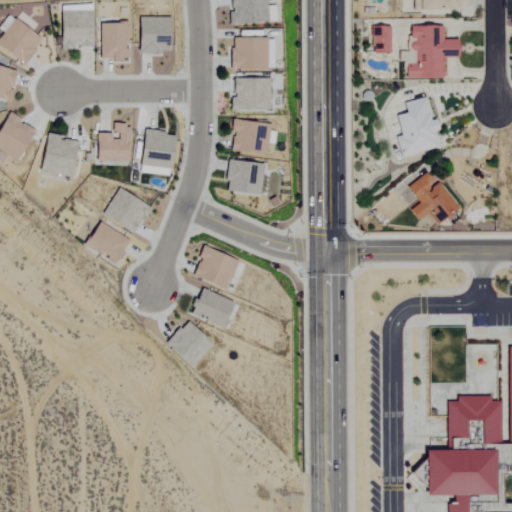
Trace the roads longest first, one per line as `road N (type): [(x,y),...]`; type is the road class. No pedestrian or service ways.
road 1 (residential): [(150,288),(201,147),(195,0)]
road 2 (secondary): [(328,511),(325,251)]
road 3 (secondary): [(325,251),(322,0)]
road 4 (residential): [(511,249),(325,251)]
road 5 (residential): [(184,207),(275,247),(325,251)]
road 6 (residential): [(201,91),(58,92)]
